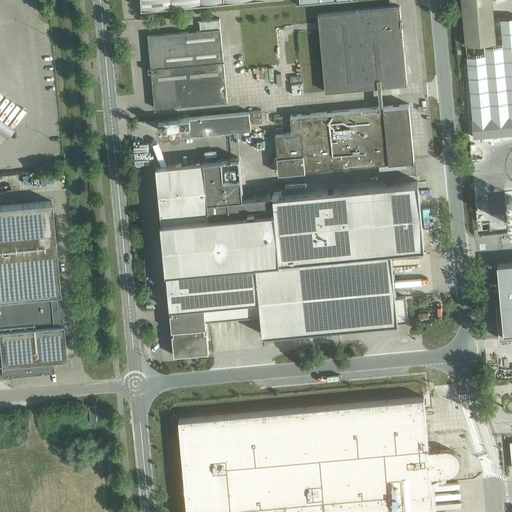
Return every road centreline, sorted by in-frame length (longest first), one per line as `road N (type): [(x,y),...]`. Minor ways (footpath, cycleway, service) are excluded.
road 1 (tertiary): [(136,384),(99,0)]
road 2 (unclassified): [(452,356),(467,322),(437,0)]
road 3 (unclassified): [(136,384),(452,356)]
road 4 (unclassified): [(494,511),(472,382),(452,356)]
road 5 (unclassified): [(0,397),(136,384)]
road 6 (tertiary): [(148,511),(136,384)]
